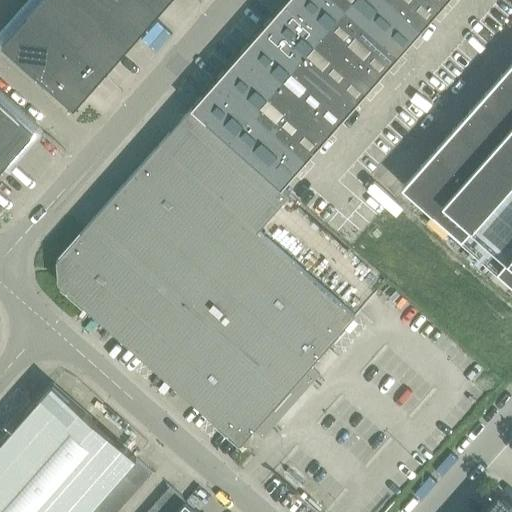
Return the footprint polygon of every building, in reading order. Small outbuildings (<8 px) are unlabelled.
[(74,105),(122,51),(64,0),(38,0),(2,41),(74,105)] [(285,0),(192,106),(56,259),(58,281),(240,442),(240,443),(241,442),(254,427),(263,435),(319,372),(310,364),(327,345),(344,326),(352,317),(354,314),(387,279),(282,186),(446,0),(285,0)] [(64,0),(122,51),(167,0),(64,0)] [(511,59),(402,184),(433,212),(435,211),(463,236),(511,179),(511,59)] [(0,168),(34,131),(0,101),(0,168)] [(511,253),(500,268),(511,278),(511,253)] [(121,473),(128,465),(135,457),(52,383),(0,441),(0,511),(86,511),(93,505),(100,497),(107,489),(114,481),(121,473)] [(152,471),(135,457),(128,465),(144,479),(152,471)] [(128,465),(121,473),(137,487),(144,479),(128,465)] [(121,473),(114,481),(130,495),(137,487),(121,473)] [(114,481),(107,489),(123,503),(130,495),(114,481)] [(169,486),(161,494),(177,509),(185,500),(169,486)] [(107,489),(100,497),(116,511),(123,503),(107,489)] [(161,494),(154,502),(165,511),(174,511),(177,509),(161,494)] [(511,511),(511,503),(503,495),(488,511),(511,511)] [(100,497),(93,505),(101,511),(115,511),(116,511),(100,497)] [(197,511),(185,500),(177,509),(174,511),(197,511)] [(165,511),(154,502),(147,510),(149,511),(165,511)]
